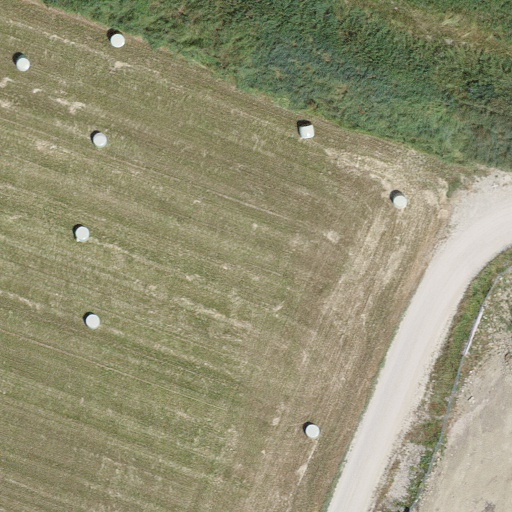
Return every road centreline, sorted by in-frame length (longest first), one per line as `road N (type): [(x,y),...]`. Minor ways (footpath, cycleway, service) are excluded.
road 1 (track): [(31,0),(511,186)]
road 2 (track): [(363,511),(470,242),(511,212)]
